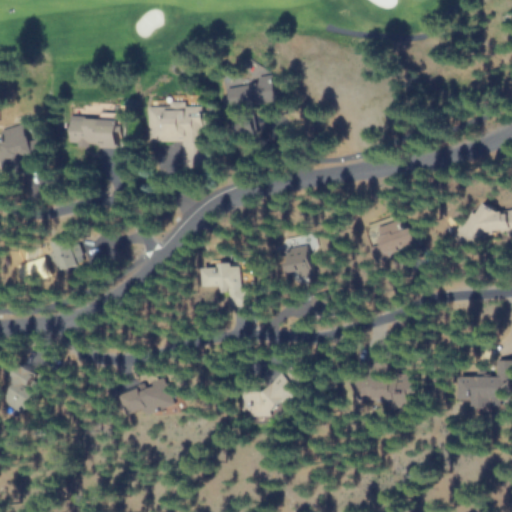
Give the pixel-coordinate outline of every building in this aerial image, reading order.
[(224,88),(227,107),(273,100),(270,80),(224,88)] [(146,140),(179,140),(179,154),(193,154),(193,130),(198,130),(198,107),(146,108),(146,140)] [(113,119),(68,114),(66,140),(110,144),(113,119)] [(408,240),(405,227),(395,230),(393,221),(373,226),(378,247),(408,240)] [(76,242),(66,245),(61,233),(46,239),(58,270),(83,260),(76,242)] [(117,395),(125,414),(140,408),(142,413),(159,406),(148,381),(117,395)]
